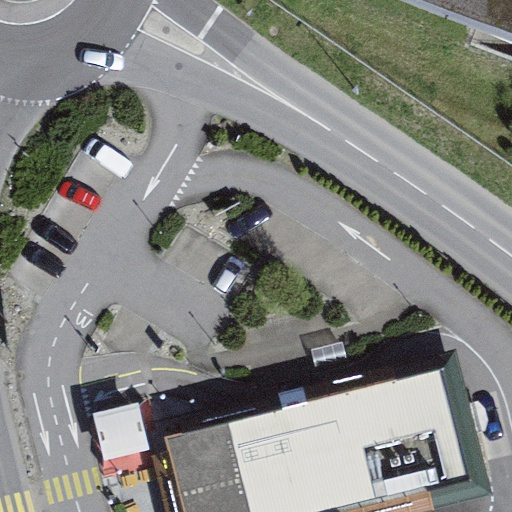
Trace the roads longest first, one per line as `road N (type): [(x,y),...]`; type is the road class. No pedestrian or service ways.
road 1 (tertiary): [(115,1),(309,116),(511,254)]
road 2 (primary): [(0,58),(37,59),(69,48),(115,1)]
